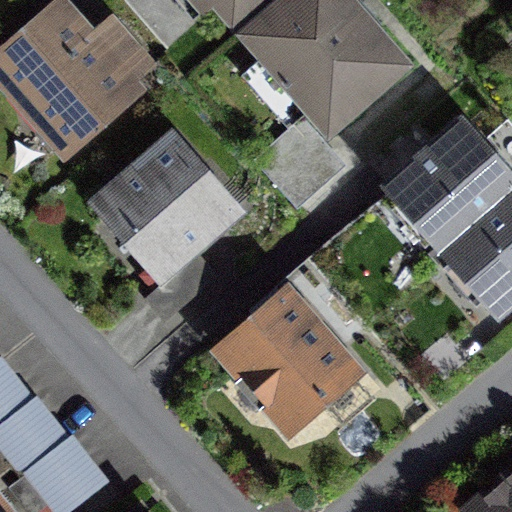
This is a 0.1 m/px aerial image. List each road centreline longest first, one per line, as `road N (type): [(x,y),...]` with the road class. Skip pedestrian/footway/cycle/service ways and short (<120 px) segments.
road 1 (residential): [(0,251),(236,511)]
road 2 (residential): [(353,511),(511,371)]
